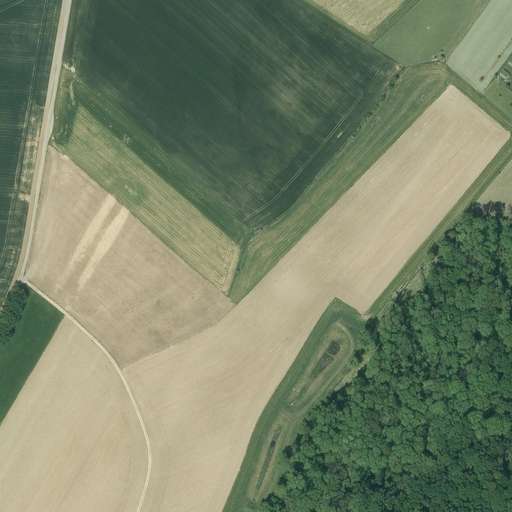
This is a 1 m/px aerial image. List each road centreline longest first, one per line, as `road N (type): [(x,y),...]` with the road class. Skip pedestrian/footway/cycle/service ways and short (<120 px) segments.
road 1 (unclassified): [(0,324),(28,249),(69,0)]
road 2 (track): [(138,511),(150,453),(126,384),(96,341),(20,278)]
road 3 (track): [(227,511),(312,331)]
